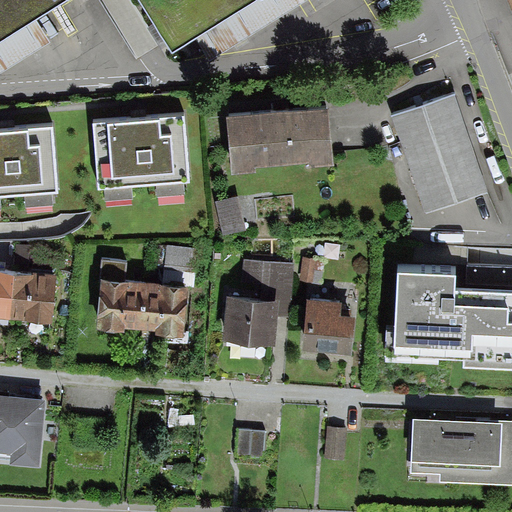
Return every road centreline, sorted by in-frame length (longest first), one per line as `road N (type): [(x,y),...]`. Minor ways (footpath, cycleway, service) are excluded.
road 1 (residential): [(511,399),(0,376)]
road 2 (residential): [(468,0),(511,127)]
